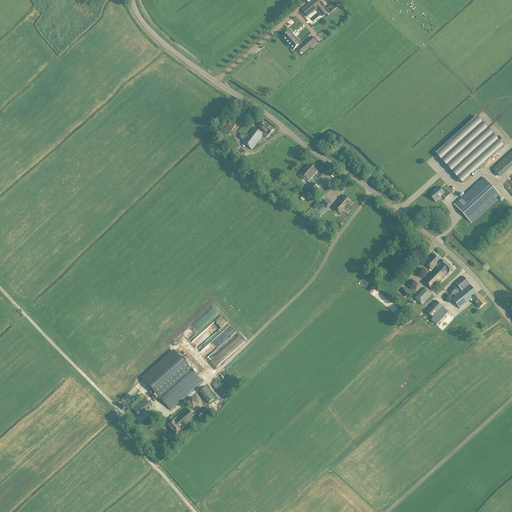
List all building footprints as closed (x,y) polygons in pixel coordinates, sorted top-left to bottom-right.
[(323,16),(327,13),(316,0),(314,0),(302,10),(307,16),(317,8),(323,16)] [(297,47),(300,44),(294,38),(293,38),(290,35),(292,33),(288,29),(285,32),(286,34),(283,37),(294,50),(297,47)] [(301,43),(300,44),(297,47),(299,49),(300,47),(301,48),(302,48),(305,51),(311,45),(312,46),(316,43),(312,37),(303,45),(301,43)] [(240,109),(231,121),(226,126),(232,131),(245,113),(240,109)] [(462,183),(503,146),(477,116),(436,153),(462,183)] [(267,137),(268,135),(269,135),(274,129),(264,122),(259,128),(260,128),(258,131),(254,127),(242,142),(252,149),(263,135),(267,137)] [(511,163),(511,151),(493,169),(499,176),(511,163)] [(317,171),(310,165),(308,168),(307,167),(301,173),(308,179),(313,173),(314,174),(317,171)] [(483,177),(454,204),(471,223),(501,196),(483,177)] [(319,189),(312,182),(304,190),(312,197),(319,189)] [(429,195),(435,202),(442,196),(445,199),(451,193),(446,188),(443,191),(438,186),(429,195)] [(341,215),(352,203),(344,195),(333,207),(341,215)] [(323,197),(319,201),(326,207),(330,203),(323,197)] [(319,201),(309,207),(310,210),(308,211),(312,217),(320,213),(317,207),(320,205),(319,201)] [(432,270),(441,261),(434,254),(425,263),(432,270)] [(423,281),(432,290),(453,269),(444,260),(423,281)] [(424,278),(427,274),(426,269),(420,268),(417,272),(418,277),(424,278)] [(452,300),(461,308),(472,299),(479,308),(486,303),(479,295),(463,276),(455,282),(462,291),(452,300)] [(416,288),(417,283),(413,280),(409,282),(408,286),(412,290),(416,288)] [(449,289),(450,294),(455,295),(459,292),(458,287),(453,285),(449,289)] [(426,288),(415,298),(422,305),(432,294),(426,288)] [(443,297),(445,301),(449,302),(452,299),(450,294),(446,293),(443,297)] [(426,311),(426,312),(424,314),(431,320),(432,320),(437,324),(448,311),(436,300),(426,311)] [(218,346),(202,326),(198,329),(214,350),(218,346)] [(143,379),(156,394),(170,409),(202,381),(174,350),(143,379)] [(200,391),(208,403),(215,398),(206,387),(200,391)] [(111,394),(120,404),(123,400),(115,391),(111,394)] [(187,401),(188,407),(194,409),(198,405),(197,399),(192,397),(187,401)] [(144,398),(132,408),(139,416),(151,405),(144,398)] [(181,429),(181,430),(195,418),(187,408),(168,425),(176,434),(181,429)] [(206,414),(202,410),(196,415),(200,419),(206,414)]
